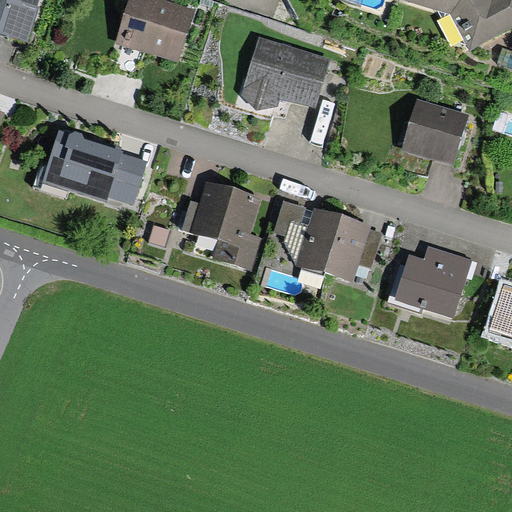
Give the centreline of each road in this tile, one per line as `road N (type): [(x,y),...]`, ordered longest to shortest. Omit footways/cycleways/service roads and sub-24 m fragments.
road 1 (residential): [(0,76),(511,242)]
road 2 (residential): [(32,253),(511,401)]
